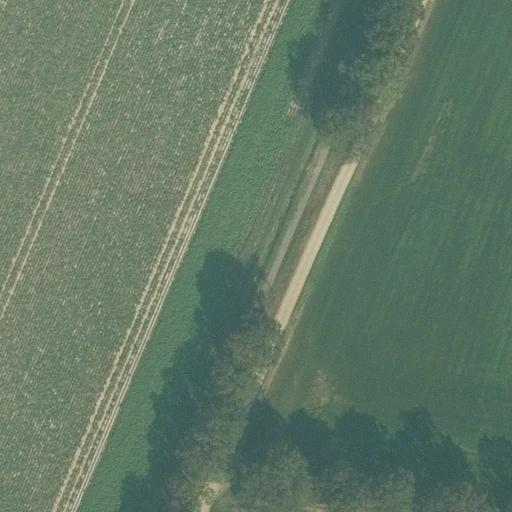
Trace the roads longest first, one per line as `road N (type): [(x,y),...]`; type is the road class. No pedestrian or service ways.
road 1 (track): [(419,0),(200,511)]
road 2 (track): [(378,511),(212,484)]
